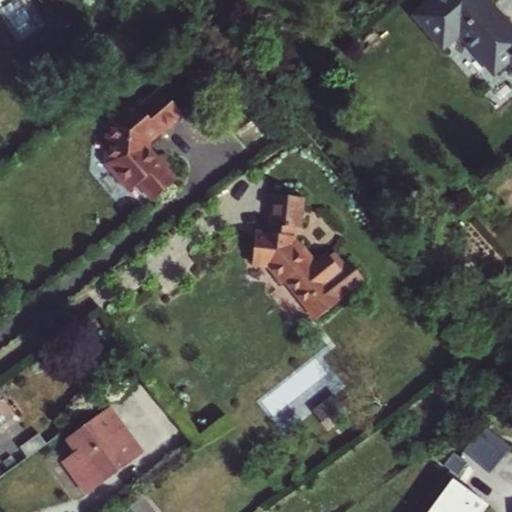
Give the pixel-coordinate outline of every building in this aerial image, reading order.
[(435,0),(415,17),(443,49),(459,36),(493,76),(510,61),(511,63),(511,29),(486,0),(435,0)] [(66,64),(45,35),(16,56),(37,85),(66,64)] [(163,136),(185,116),(163,92),(142,110),(136,105),(113,125),(113,137),(111,136),(110,166),(134,194),(143,185),(158,203),(180,183),(170,171),(172,170),(162,159),(159,161),(156,161),(148,152),(149,150),(149,145),(162,135),(163,136)] [(255,266),(271,268),(285,285),(288,283),(307,307),(309,305),(321,319),(342,303),(338,298),(344,294),(334,281),(336,280),(345,273),(331,255),(317,266),(304,249),(297,249),(298,237),(294,237),(295,229),(303,230),(306,199),(276,196),(273,227),(274,227),(273,235),(258,233),(255,266)] [(336,280),(334,281),(344,294),(346,292),(336,280)] [(321,319),(309,305),(307,307),(319,321),(321,319)] [(108,411),(68,440),(78,454),(61,466),(84,497),(140,456),(108,411)] [(473,434),(460,451),(487,472),(507,446),(483,427),(473,434)] [(427,511),(481,511),(486,505),(451,479),(427,511)] [(155,511),(138,492),(116,511),(155,511)]
